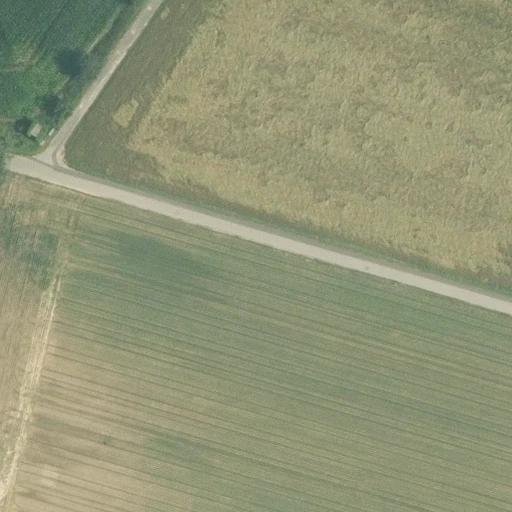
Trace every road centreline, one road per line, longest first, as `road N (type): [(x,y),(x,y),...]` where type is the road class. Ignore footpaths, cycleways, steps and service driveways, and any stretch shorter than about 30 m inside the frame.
road 1 (residential): [(41,169),(511,311)]
road 2 (track): [(41,169),(161,0)]
